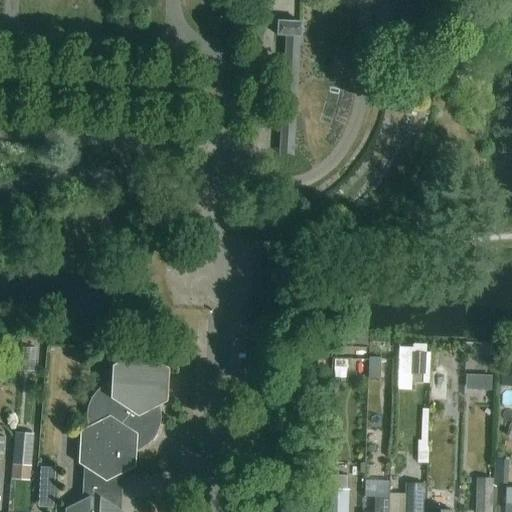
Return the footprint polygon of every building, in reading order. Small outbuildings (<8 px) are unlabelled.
[(285,36),(281,155),(294,155),(301,37),(302,37),(303,21),(277,20),(276,36),(285,36)] [(427,344),(415,344),(414,347),(400,347),(398,389),(412,390),(412,382),(425,383),(427,344)] [(168,401),(170,368),(142,350),(113,365),(112,385),(107,388),(102,391),(100,393),(98,396),(95,401),(92,407),(92,413),(92,418),(92,422),(93,424),(81,430),(79,463),(85,467),(83,501),(66,510),(65,511),(122,511),(121,511),(123,473),(136,467),(137,446),(142,443),(147,440),(151,436),(152,434),(154,431),(156,425),(157,419),(157,413),(156,407),(168,401)] [(370,358),(369,378),(380,379),(381,359),(370,358)] [(511,368),(502,368),(502,386),(511,386),(511,368)] [(446,400),(448,372),(433,371),(431,399),(446,400)] [(33,465),(35,433),(16,431),(14,463),(33,465)] [(347,489),(348,474),(328,474),(326,511),(349,511),(350,489),(347,489)] [(492,511),(493,478),(477,478),(476,511),(492,511)] [(424,511),(425,483),(406,483),(405,511),(424,511)] [(55,507),(55,486),(43,485),(43,507),(55,507)] [(389,511),(390,498),(375,498),(374,511),(389,511)]
